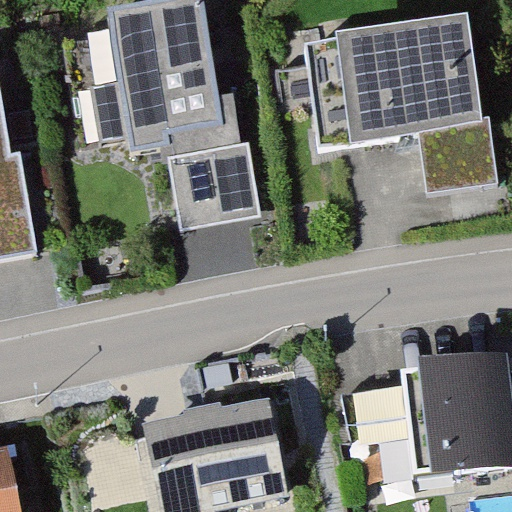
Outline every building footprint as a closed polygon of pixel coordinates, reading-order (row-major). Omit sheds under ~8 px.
[(204,7),(109,23),(132,159),(162,154),(164,165),(169,164),(243,152),(235,104),(220,106),(204,7)] [(467,37),(306,59),(320,155),(417,141),(421,171),(425,200),(501,190),(493,127),(480,129),(467,37)] [(0,262),(36,256),(20,166),(7,168),(0,128),(0,262)] [(169,164),(181,237),(217,231),(262,224),(250,151),(243,152),(169,164)] [(511,382),(364,391),(368,452),(419,449),(422,490),(511,484),(511,382)] [(270,408),(143,435),(159,511),(253,511),(290,504),(270,408)] [(39,511),(35,467),(0,470),(0,511),(39,511)]
